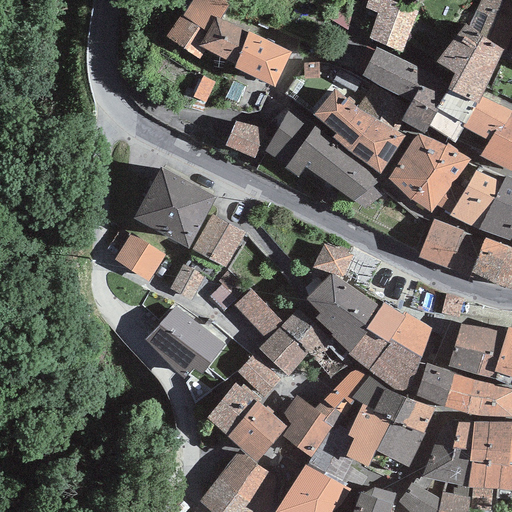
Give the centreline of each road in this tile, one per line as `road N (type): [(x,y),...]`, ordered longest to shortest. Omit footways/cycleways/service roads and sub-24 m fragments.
road 1 (tertiary): [(511,298),(398,256),(150,130),(114,99)]
road 2 (residential): [(114,99),(103,136),(100,298),(177,393),(201,511)]
